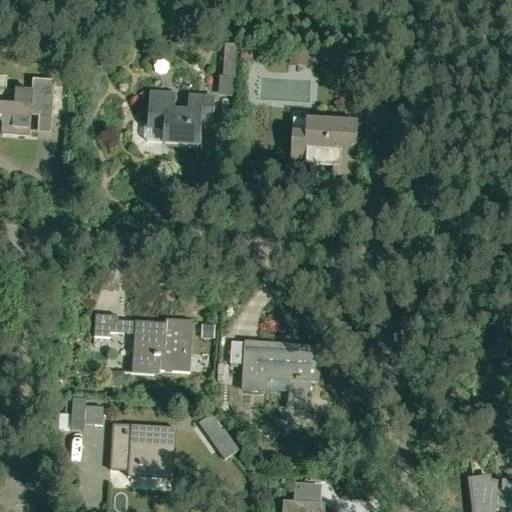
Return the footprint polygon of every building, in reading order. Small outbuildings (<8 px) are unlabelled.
[(234,98),(237,46),(224,45),(222,77),(219,77),(218,97),(234,98)] [(306,57),(290,55),(289,65),(305,67),(306,57)] [(0,123),(3,124),(2,136),(29,138),(31,118),(52,119),(55,83),(32,81),(31,94),(6,92),(7,79),(0,78),(0,123)] [(189,98),(188,114),(172,113),(173,96),(149,95),(146,131),(164,132),(163,145),(197,148),(199,122),(211,123),(213,100),(189,98)] [(392,105),(367,104),(366,128),(391,129),(392,105)] [(357,123),(305,120),(292,119),(289,173),(312,174),(313,159),(333,160),(332,175),(354,177),(357,123)] [(110,340),(110,335),(134,336),(132,375),(124,374),(123,375),(158,378),(159,374),(189,376),(192,324),(164,322),(164,327),(117,324),(118,318),(95,317),(94,339),(110,340)] [(201,327),(201,340),(214,340),(214,328),(201,327)] [(317,384),(319,350),(245,345),(242,392),(265,393),(266,381),(289,382),(287,411),(308,412),(310,383),(317,384)] [(84,417),(103,418),(104,409),(85,408),(84,417)] [(176,430),(113,426),(111,458),(129,459),(128,479),(172,482),(176,430)] [(238,450),(220,426),(208,436),(225,460),(238,450)] [(511,511),(511,487),(501,486),(500,490),(488,488),(487,480),(473,482),(471,464),(470,464),(474,499),(472,500),(473,511),(511,511)]
